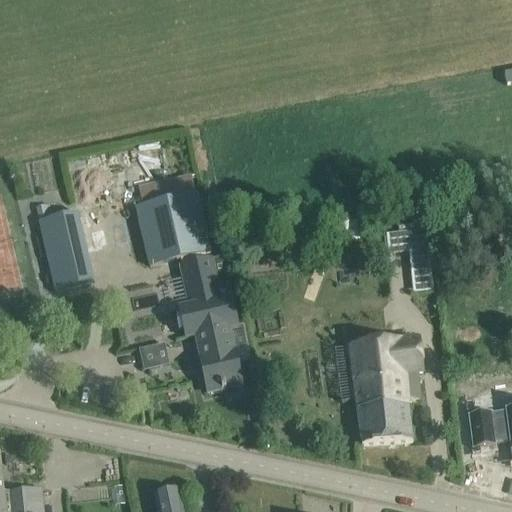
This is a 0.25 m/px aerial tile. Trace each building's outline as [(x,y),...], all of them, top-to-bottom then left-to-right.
[(231,332),(240,330),(227,258),(213,261),(213,260),(205,262),(204,256),(208,255),(198,208),(195,197),(176,201),(143,209),(136,210),(149,269),(181,261),(183,267),(180,268),(189,307),(179,309),(187,343),(196,341),(199,352),(210,349),(212,359),(200,362),(208,395),(226,391),(225,387),(227,387),(226,385),(241,382),(242,387),(243,387),(235,354),(231,332)] [(39,223),(55,294),(94,285),(87,253),(107,249),(98,209),(62,218),(59,204),(36,209),(39,223)] [(419,340),(349,350),(363,451),(413,444),(407,405),(422,403),(418,376),(424,375),(419,340)] [(155,347),(138,351),(143,372),(159,368),(155,347)] [(511,399),(471,401),(473,453),(511,452),(511,399)] [(0,511),(43,511),(41,491),(4,495),(1,456),(0,455),(0,511)] [(154,497),(157,511),(183,511),(179,492),(154,497)]
